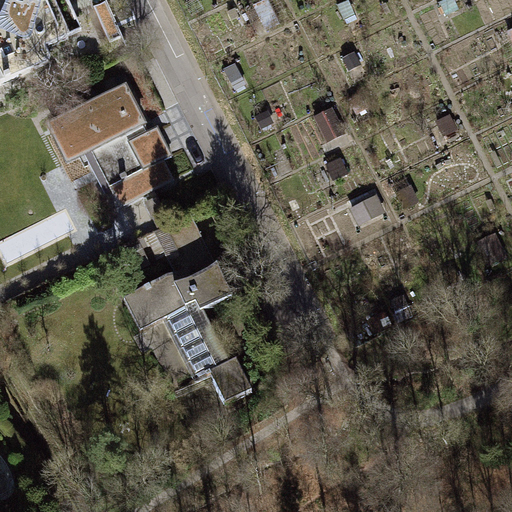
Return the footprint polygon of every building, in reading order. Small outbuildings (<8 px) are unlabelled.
[(0,0),(0,78),(51,57),(45,44),(81,28),(68,0),(0,0)] [(123,36),(107,1),(95,7),(111,41),(123,36)] [(125,88),(49,127),(67,162),(94,149),(123,205),(170,181),(161,163),(171,158),(157,130),(144,136),(138,125),(143,123),(125,88)] [(353,206),(359,226),(387,218),(381,198),(353,206)] [(174,276),(124,301),(140,334),(166,321),(198,383),(210,377),(225,407),(252,393),(236,362),(228,366),(201,312),(232,297),(216,266),(191,217),(145,240),(154,258),(163,254),(174,276)]
